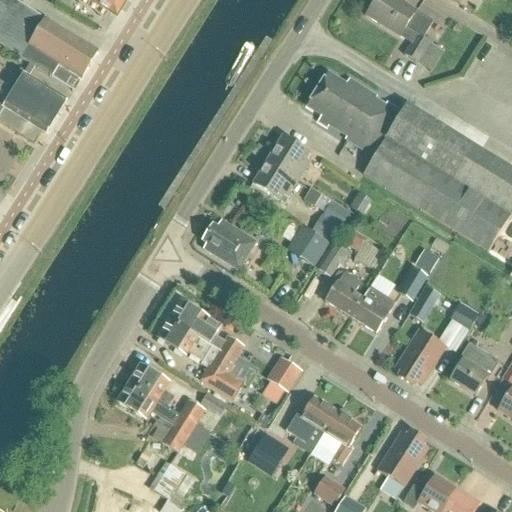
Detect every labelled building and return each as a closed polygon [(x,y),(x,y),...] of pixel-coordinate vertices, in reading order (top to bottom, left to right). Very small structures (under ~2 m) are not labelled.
[(81,83),(98,55),(96,54),(8,0),(0,0),(0,48),(2,50),(51,81),(62,71),(81,83)] [(85,0),(96,7),(111,17),(113,14),(116,13),(119,15),(127,0),(85,0)] [(424,41),(434,24),(417,14),(396,0),(377,0),(365,19),(400,41),(401,40),(411,46),(405,57),(432,74),(445,54),(424,41)] [(13,93),(0,85),(0,116),(3,111),(20,122),(21,126),(25,128),(29,127),(43,136),(49,134),(67,105),(46,91),(45,87),(41,85),(38,86),(23,77),(13,93)] [(358,95),(330,77),(308,110),(322,120),(319,125),(327,131),(329,128),(347,139),(345,142),(369,158),(399,113),(362,89),(358,95)] [(455,137),(409,107),(361,179),(408,210),(411,204),(486,253),(511,212),(511,170),(457,134),(455,137)] [(268,163),(300,183),(311,165),(307,163),(311,156),(283,138),(268,163)] [(288,201),(300,183),(268,163),(252,188),(281,205),(285,199),(288,201)] [(311,192),(304,202),(315,209),(322,199),(311,192)] [(358,198),(349,211),(362,219),(371,205),(358,198)] [(322,218),(313,234),(333,246),(343,230),(342,230),(351,215),(332,204),(323,218),(322,218)] [(257,244),(222,222),(218,229),(213,226),(201,245),(206,247),(203,253),(238,275),(257,244)] [(339,244),(355,253),(362,240),(346,231),(339,244)] [(314,268),(327,245),(313,237),(299,260),(314,268)] [(331,279),(348,251),(337,245),(319,272),(331,279)] [(349,321),(363,301),(355,296),(361,286),(338,271),(331,282),(337,286),(325,305),(349,321)] [(414,305),(429,280),(413,271),(398,296),(414,305)] [(440,298),(427,289),(410,317),(424,325),(440,298)] [(363,301),(349,321),(376,338),(395,307),(370,292),(364,302),(363,301)] [(278,314),(288,316),(291,299),(281,297),(278,314)] [(168,323),(235,364),(244,349),(227,339),(224,345),(214,339),(221,329),(210,322),(180,304),(168,323)] [(450,321),(452,322),(469,332),(479,317),(460,306),(450,321)] [(455,356),(469,332),(452,322),(437,345),(418,333),(391,375),(412,390),(414,386),(420,390),(445,350),(455,356)] [(247,391),(255,377),(235,364),(168,323),(156,342),(186,360),(188,356),(209,369),(200,384),(233,405),(244,389),(247,391)] [(488,382),(498,366),(468,347),(458,363),(461,365),(449,384),(474,400),(486,380),(488,382)] [(269,382),(289,395),(303,374),(288,364),(281,374),(276,371),(269,382)] [(511,386),(511,366),(503,381),(511,386)] [(170,386),(141,368),(128,387),(166,410),(167,410),(174,399),(166,393),(170,386)] [(179,418),(167,410),(166,410),(128,387),(117,405),(146,424),(154,413),(174,426),(162,447),(178,457),(196,429),(179,418)] [(511,422),(511,388),(496,413),(511,422)] [(222,419),(228,408),(208,396),(201,407),(222,419)] [(312,430),(323,437),(336,415),(313,400),(301,418),(297,416),(286,433),(297,441),(304,431),(309,435),(312,430)] [(179,418),(196,429),(205,414),(188,404),(179,418)] [(336,415),(323,437),(333,443),(329,450),(335,453),(330,461),(341,468),(351,453),(347,451),(360,431),(336,415)] [(270,423),(260,416),(255,424),(264,431),(270,423)] [(426,444),(409,433),(406,437),(400,434),(376,473),(403,490),(428,452),(423,448),(426,444)] [(266,472),(281,447),(266,438),(251,463),(266,472)] [(230,476),(247,454),(228,439),(211,462),(230,476)] [(170,504),(186,478),(166,466),(150,492),(170,504)] [(292,511),(306,511),(317,500),(289,476),(273,495),(292,511)] [(424,511),(443,511),(456,492),(433,478),(422,494),(413,488),(402,504),(412,511),(417,507),(424,511)] [(178,509),(194,483),(187,479),(171,504),(178,509)] [(334,510),(346,492),(326,479),(314,497),(334,510)] [(227,486),(221,497),(228,501),(234,491),(227,486)] [(456,492),(443,511),(475,511),(479,506),(456,492)] [(366,511),(345,499),(337,511),(366,511)] [(210,511),(209,502),(190,505),(191,511),(210,511)]
